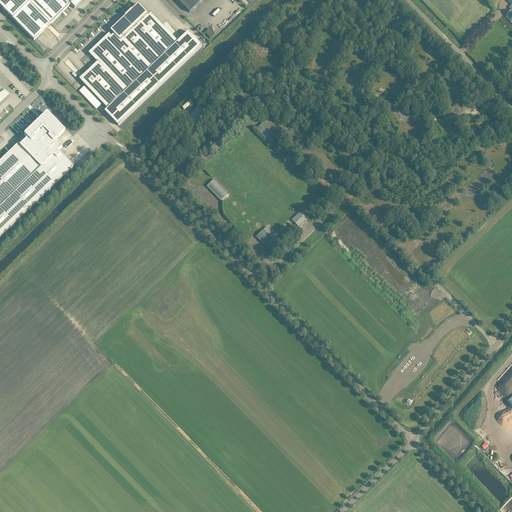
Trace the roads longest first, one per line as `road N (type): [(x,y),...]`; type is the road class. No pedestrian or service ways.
road 1 (unclassified): [(412,436),(126,149)]
road 2 (unclassified): [(347,194),(270,264),(152,146),(150,132)]
road 3 (unclassified): [(150,132),(221,64),(347,194)]
road 4 (track): [(131,153),(0,277)]
road 5 (unclassified): [(404,251),(485,165),(465,115)]
road 6 (unclassified): [(511,106),(407,0)]
road 7 (unclassified): [(495,345),(404,251)]
road 8 (unclassified): [(412,436),(495,345)]
